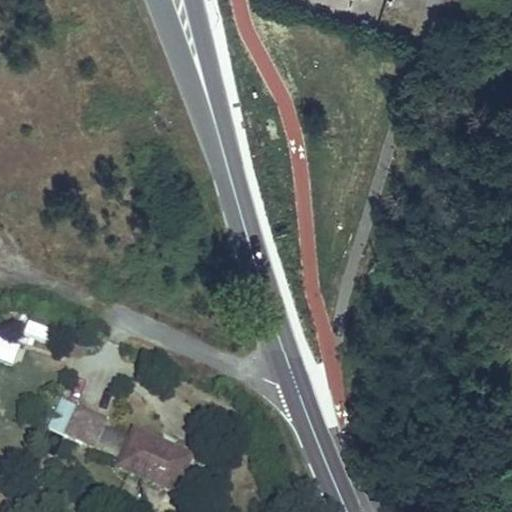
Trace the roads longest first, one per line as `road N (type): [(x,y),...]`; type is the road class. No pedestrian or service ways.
road 1 (secondary): [(230,178),(294,381),(346,511)]
road 2 (secondary): [(159,0),(230,178)]
road 3 (secondary): [(230,178),(195,0)]
